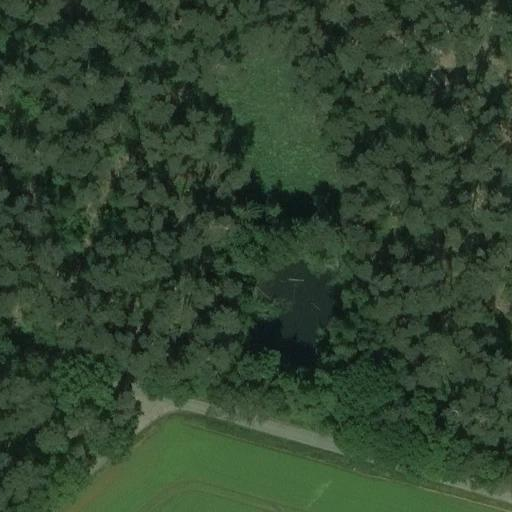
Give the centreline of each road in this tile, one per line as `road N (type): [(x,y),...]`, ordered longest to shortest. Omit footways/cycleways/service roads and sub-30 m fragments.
road 1 (unclassified): [(0,355),(511,507)]
road 2 (track): [(161,400),(44,511)]
